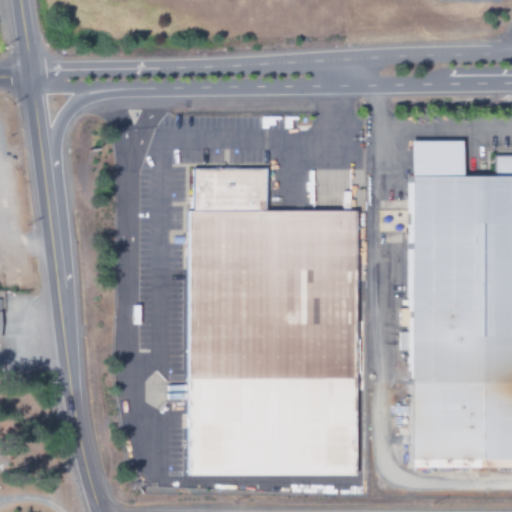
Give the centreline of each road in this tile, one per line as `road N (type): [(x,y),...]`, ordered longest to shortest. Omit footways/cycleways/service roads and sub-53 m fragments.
road 1 (tertiary): [(16,0),(73,406),(99,511)]
road 2 (residential): [(30,81),(511,73)]
